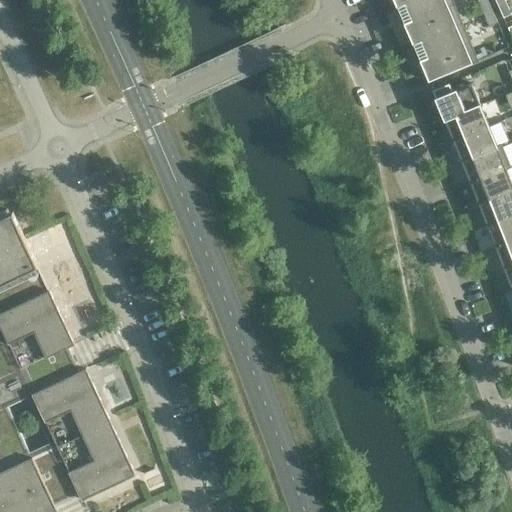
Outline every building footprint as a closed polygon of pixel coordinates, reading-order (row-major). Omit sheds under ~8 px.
[(393,0),(396,6),(412,43),(428,81),(473,62),(478,60),(477,58),(490,53),(488,49),(486,50),(484,45),(473,49),(462,21),(452,0),(393,0)] [(491,9),(487,0),(477,0),(483,12),(491,9)] [(511,14),(504,0),(497,4),(503,18),(511,14)] [(497,22),(491,9),(483,12),(489,26),(497,22)] [(452,91),(449,83),(432,90),(435,98),(434,98),(443,120),(445,120),(480,105),(471,83),(452,91)] [(489,126),(480,105),(445,120),(453,141),(489,126)] [(498,147),(489,126),(453,141),(462,162),(498,147)] [(506,169),(498,147),(462,162),(470,183),(506,169)] [(511,190),(511,182),(506,169),(470,183),(479,204),(511,190)] [(511,215),(511,190),(479,204),(487,226),(511,215)] [(55,504),(79,493),(82,500),(136,474),(86,368),(79,371),(68,347),(75,344),(13,212),(11,213),(0,217),(0,511),(55,511),(58,511),(55,504)] [(511,240),(511,215),(487,226),(496,247),(511,240)] [(511,240),(496,247),(504,268),(511,265),(511,240)]
